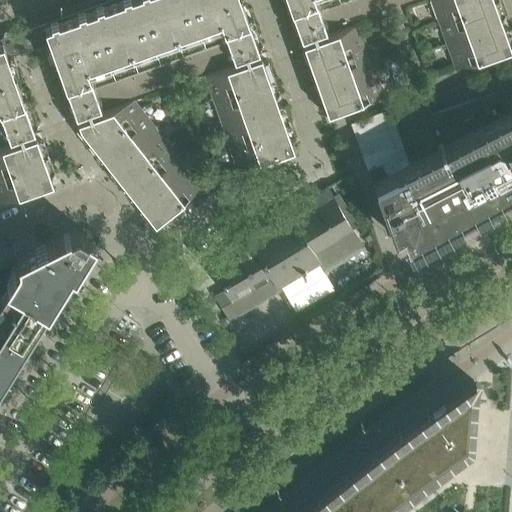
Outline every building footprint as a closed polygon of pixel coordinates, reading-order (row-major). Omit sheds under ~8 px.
[(166,82),(137,0),(110,0),(108,1),(108,2),(103,4),(102,1),(95,3),(96,6),(90,8),(121,98),(166,82)] [(212,66),(188,0),(137,0),(166,82),(212,66)] [(188,0),(212,66),(261,48),(263,44),(254,20),(250,18),(248,18),(244,7),(241,0),(188,0)] [(348,20),(341,0),(289,0),(291,5),(289,6),(287,10),(296,35),(300,37),(348,20)] [(394,4),(392,0),(341,0),(348,20),(394,4)] [(431,0),(439,20),(496,0),(431,0)] [(511,33),(510,29),(506,27),(504,27),(501,20),(503,19),(505,15),(499,0),(496,0),(439,20),(456,67),(511,46),(511,33)] [(121,98),(90,8),(85,10),(84,7),(77,10),(78,12),(57,20),(56,17),(50,19),(51,22),(44,24),(46,30),(45,30),(49,40),(48,40),(46,45),(50,56),(54,58),(56,57),(65,84),(63,85),(61,89),(70,113),(74,115),(121,98)] [(384,92),(359,22),(303,42),(305,47),(303,48),(301,52),(312,83),(317,85),(318,84),(321,92),(319,93),(317,97),(322,111),(326,113),(384,92)] [(23,99),(19,88),(14,72),(16,72),(18,67),(14,56),(9,54),(5,45),(4,45),(2,39),(0,39),(0,141),(36,129),(38,125),(29,100),(25,98),(23,99)] [(274,77),(268,61),(264,59),(262,59),(260,55),(205,75),(213,99),(274,77)] [(397,62),(389,64),(396,86),(404,84),(397,62)] [(277,101),(275,97),(277,96),(279,92),(274,77),(213,99),(221,121),(277,101)] [(202,185),(135,99),(78,120),(80,125),(78,126),(77,130),(101,162),(106,162),(107,161),(113,168),(111,169),(111,173),(131,199),(136,200),(137,199),(142,205),(141,206),(140,211),(149,222),(154,223),(202,185)] [(290,122),(284,106),(280,104),(278,105),(277,101),(221,121),(229,144),(290,122)] [(511,188),(511,111),(385,175),(382,164),(369,169),(393,235),(401,230),(407,247),(511,188)] [(382,112),(349,124),(362,162),(364,171),(369,169),(382,164),(385,175),(401,167),(382,112)] [(294,147),(292,142),(293,142),(295,137),(290,122),(229,144),(238,167),(294,147)] [(55,172),(44,141),(39,139),(38,140),(36,135),(0,147),(0,200),(53,182),(51,177),(53,176),(55,172)] [(281,288),(279,284),(299,271),(300,273),(309,267),(308,266),(319,260),(324,269),(363,246),(333,196),(328,188),(320,193),(317,190),(288,207),(290,211),(223,251),(228,259),(213,268),(227,290),(216,296),(230,319),(281,288)] [(77,228),(17,258),(17,259),(18,260),(18,261),(18,263),(17,264),(6,282),(10,285),(48,308),(70,271),(74,273),(95,239),(87,234),(77,228)] [(33,331),(48,308),(10,285),(0,301),(0,331),(24,346),(26,343),(29,345),(36,333),(33,331)] [(24,346),(0,331),(0,381),(2,383),(14,362),(18,364),(25,352),(22,350),(24,346)] [(373,511),(399,492),(405,487),(453,451),(451,448),(452,447),(468,435),(470,436),(471,421),(470,421),(472,395),(473,395),(474,381),(428,414),(427,415),(422,419),(401,435),(346,477),(304,511),(373,511)]
